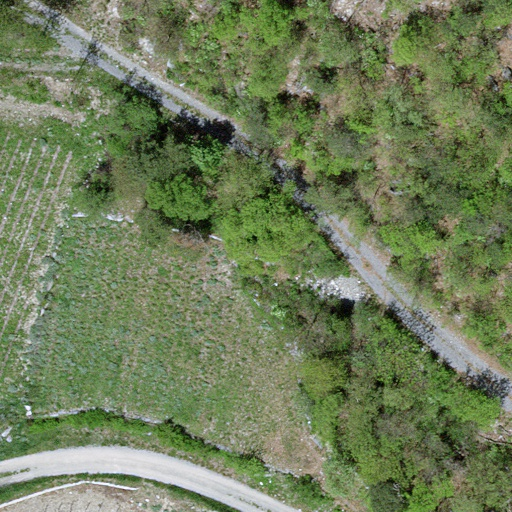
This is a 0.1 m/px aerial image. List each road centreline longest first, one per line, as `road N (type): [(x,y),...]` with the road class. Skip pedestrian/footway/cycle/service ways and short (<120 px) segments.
road 1 (track): [(0,2),(276,159),(481,383),(511,400)]
road 2 (track): [(269,511),(194,480),(90,461),(0,485)]
